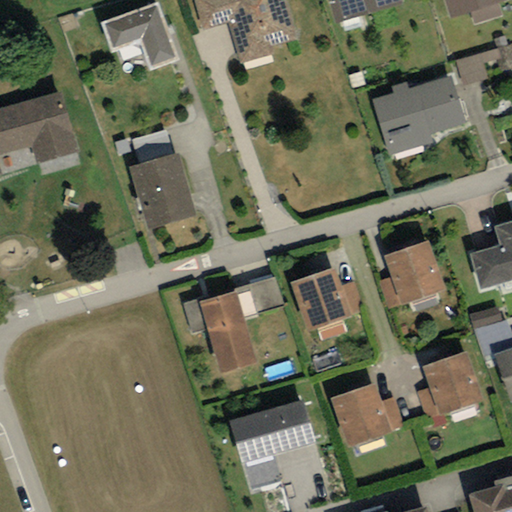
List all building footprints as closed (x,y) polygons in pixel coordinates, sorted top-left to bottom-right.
[(157,0),(153,0),(101,19),(111,47),(140,37),(150,66),(177,56),(157,0)] [(285,0),(193,0),(203,28),(228,21),(241,63),(275,52),(272,44),(297,36),(285,0)] [(329,0),(335,17),(394,0),(329,0)] [(446,0),(451,14),(493,0),(446,0)] [(471,95),(511,80),(511,70),(505,50),(460,66),(471,95)] [(452,74),(373,97),(390,156),(434,143),(430,131),(465,120),(452,74)] [(61,90),(0,106),(0,153),(33,144),(38,161),(43,159),(78,149),(61,90)] [(129,163),(148,226),(197,211),(178,148),(129,163)] [(511,215),(494,221),(500,241),(470,250),(481,286),(502,279),(505,290),(511,287),(511,215)] [(429,236),(384,251),(392,276),(401,299),(445,284),(429,236)] [(334,262),(289,278),(307,327),(364,307),(354,279),(342,284),(334,262)] [(275,274),(179,304),(188,334),(209,328),(222,369),(255,359),(243,317),(284,304),(275,274)] [(402,303),(401,299),(392,276),(379,280),(389,308),(402,303)] [(477,332),(504,325),(501,315),(474,322),(477,332)] [(323,343),(349,339),(347,325),(321,330),(323,343)] [(511,344),(494,350),(511,399),(511,398),(511,344)] [(465,347),(422,362),(430,386),(417,391),(426,417),(482,397),(465,347)] [(374,378),(330,393),(347,442),(403,424),(394,396),(381,400),(374,378)] [(303,395),(230,416),(243,460),(316,438),(303,395)] [(511,511),(511,475),(468,488),(475,511),(511,511)] [(427,511),(424,500),(381,511),(427,511)]
